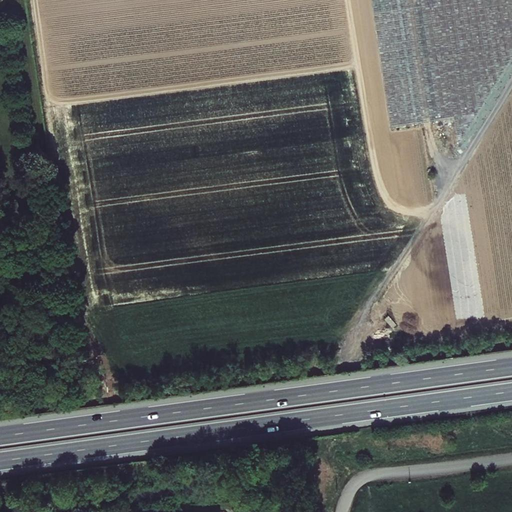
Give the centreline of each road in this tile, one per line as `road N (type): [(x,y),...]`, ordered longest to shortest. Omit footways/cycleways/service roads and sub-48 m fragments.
road 1 (trunk): [(511,366),(0,436)]
road 2 (trunk): [(0,461),(511,391)]
road 3 (track): [(345,340),(511,73)]
